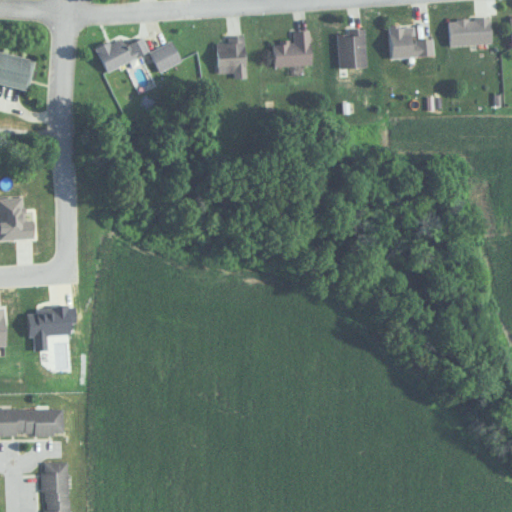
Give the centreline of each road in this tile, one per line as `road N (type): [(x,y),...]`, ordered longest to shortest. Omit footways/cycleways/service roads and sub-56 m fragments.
road 1 (residential): [(64,265),(0,270),(13,460),(0,460)]
road 2 (residential): [(64,265),(62,0)]
road 3 (residential): [(62,9),(242,0)]
